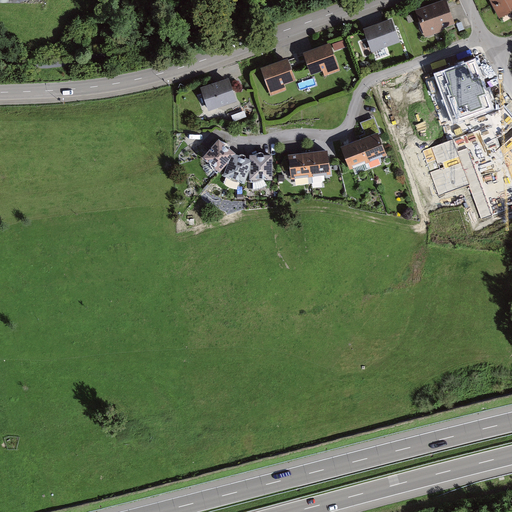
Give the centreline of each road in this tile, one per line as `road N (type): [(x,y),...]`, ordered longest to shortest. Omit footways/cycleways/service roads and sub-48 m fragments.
road 1 (tertiary): [(0,92),(117,84),(368,0)]
road 2 (motorway): [(511,422),(157,511)]
road 3 (motorway): [(297,511),(511,455)]
